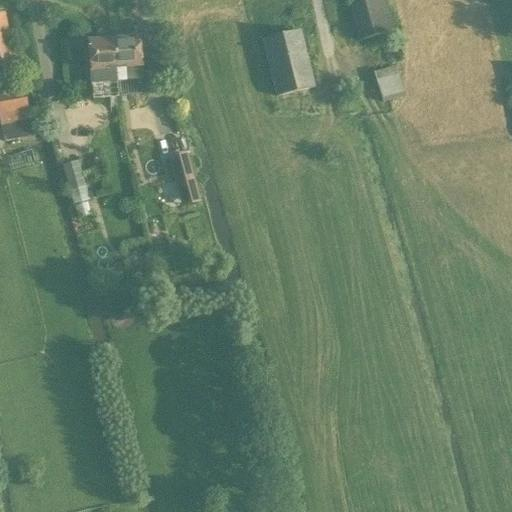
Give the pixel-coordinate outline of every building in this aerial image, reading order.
[(359,41),(393,31),(383,0),(349,0),(350,2),(347,3),(359,41)] [(0,70),(15,68),(4,13),(0,13),(0,70)] [(276,98),(313,89),(300,32),(262,41),(276,98)] [(123,39),(112,40),(115,71),(123,70),(124,82),(139,81),(138,69),(140,69),(138,38),(123,39)] [(102,41),(87,42),(89,73),(91,73),(92,85),(114,83),(116,83),(115,71),(112,40),(102,41)] [(382,103),(404,96),(395,67),(373,74),(382,103)] [(24,91),(0,95),(0,125),(29,121),(24,91)] [(189,155),(173,160),(188,202),(203,196),(189,155)] [(77,161),(61,166),(72,205),(75,204),(86,201),(88,201),(77,161)]
